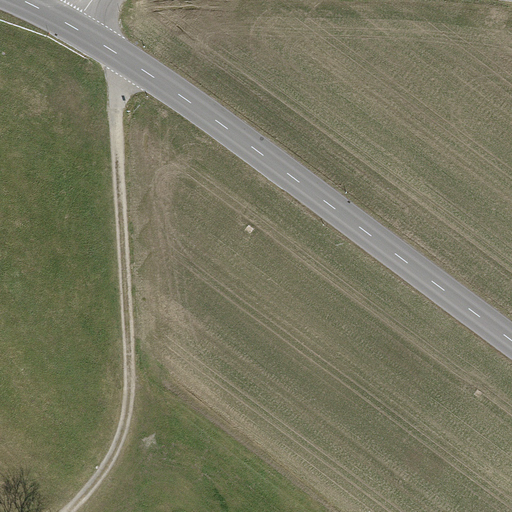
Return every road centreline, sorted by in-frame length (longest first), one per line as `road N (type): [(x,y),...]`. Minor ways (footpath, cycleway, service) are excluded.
road 1 (tertiary): [(22,0),(123,57),(511,341)]
road 2 (track): [(123,57),(115,109),(130,403),(119,446),(69,511)]
